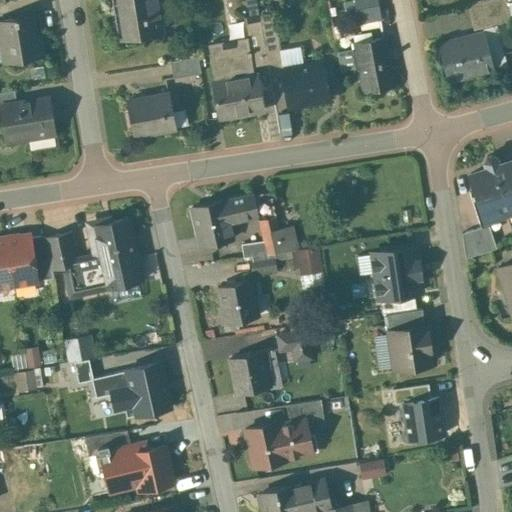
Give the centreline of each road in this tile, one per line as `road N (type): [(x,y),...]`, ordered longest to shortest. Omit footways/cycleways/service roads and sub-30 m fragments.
road 1 (residential): [(152,176),(227,511)]
road 2 (residential): [(433,129),(152,176)]
road 3 (residential): [(467,379),(433,129)]
road 4 (residential): [(98,184),(70,0)]
road 5 (residential): [(488,511),(467,379)]
road 6 (residential): [(433,129),(406,0)]
